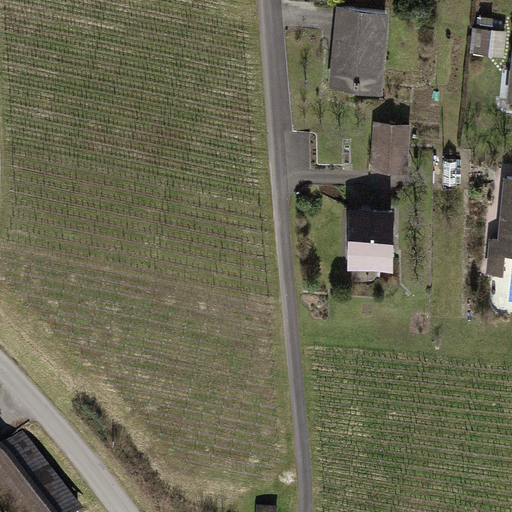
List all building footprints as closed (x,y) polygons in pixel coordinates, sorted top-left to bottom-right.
[(391,8),(335,4),(329,83),(385,87),(391,8)] [(507,29),(476,26),(473,51),(504,54),(507,29)] [(412,122),(374,120),(372,167),(410,169),(412,122)] [(511,176),(507,176),(501,237),(491,236),(488,272),(503,274),(506,250),(511,250),(511,176)] [(395,206),(351,206),(350,266),(394,267),(395,206)] [(82,511),(26,435),(0,453),(0,511),(82,511)]
